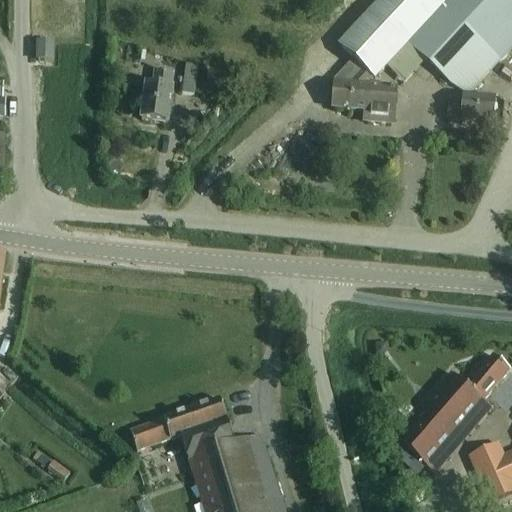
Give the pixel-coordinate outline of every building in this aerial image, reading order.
[(340,29),(330,39),(338,47),(353,61),(331,84),(337,90),(335,111),(367,114),(366,124),(391,127),(394,91),(365,89),(373,80),(375,82),(387,69),(408,47),(424,62),(449,85),(467,96),(511,48),(511,6),(505,0),(382,0),(348,36),(340,29)] [(38,41),(37,62),(53,63),(54,46),(54,42),(38,41)] [(194,96),(198,68),(185,66),(181,95),(194,96)] [(511,71),(507,68),(502,75),(511,82),(511,79),(511,71)] [(141,122),(169,126),(173,91),(171,90),(173,74),(155,72),(153,89),(145,88),(141,122)] [(204,95),(219,97),(221,84),(206,82),(204,95)] [(461,123),(492,126),(494,103),(464,100),(463,107),(449,106),(448,121),(462,122),(461,123)] [(388,343),(375,344),(376,358),(384,357),(389,353),(388,343)] [(398,443),(389,453),(410,471),(417,478),(426,468),(484,404),(483,403),(510,373),(492,357),(465,388),(452,376),(394,440),(398,443)] [(284,511),(260,439),(235,447),(221,402),(130,434),(136,454),(180,439),(193,477),(204,511),(284,511)] [(499,445),(468,458),(489,506),(511,496),(511,453),(504,457),(499,445)] [(38,451),(32,459),(46,469),(51,461),(38,451)] [(70,475),(53,463),(47,472),(63,484),(70,475)] [(410,471),(403,475),(407,485),(415,482),(410,471)] [(150,511),(146,501),(136,504),(139,511),(150,511)]
